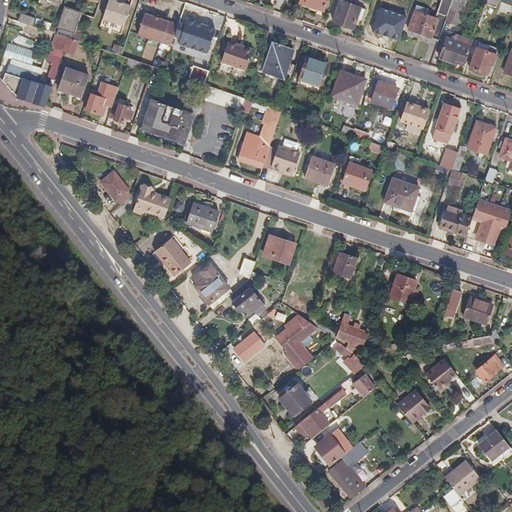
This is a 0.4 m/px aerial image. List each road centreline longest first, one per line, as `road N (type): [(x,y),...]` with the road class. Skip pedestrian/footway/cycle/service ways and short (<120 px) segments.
road 1 (tertiary): [(511,283),(41,122),(7,130)]
road 2 (secondary): [(307,511),(7,130)]
road 3 (residential): [(204,0),(511,104)]
road 4 (residential): [(357,511),(511,388)]
